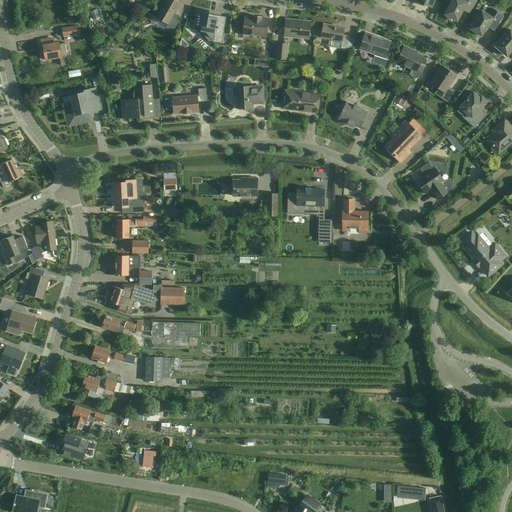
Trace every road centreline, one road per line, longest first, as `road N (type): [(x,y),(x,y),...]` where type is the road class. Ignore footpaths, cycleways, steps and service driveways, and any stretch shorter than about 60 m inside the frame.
road 1 (residential): [(511,338),(447,279),(380,187),(338,158),(284,144),(159,148),(63,169)]
road 2 (tertiary): [(0,440),(48,364),(78,228),(70,190)]
road 3 (residential): [(0,454),(225,498),(254,511)]
road 4 (tertiary): [(63,169),(23,109),(0,15)]
road 5 (residential): [(511,93),(489,66),(398,19)]
